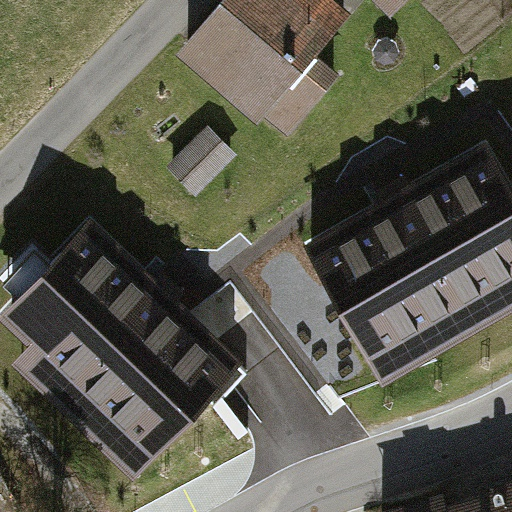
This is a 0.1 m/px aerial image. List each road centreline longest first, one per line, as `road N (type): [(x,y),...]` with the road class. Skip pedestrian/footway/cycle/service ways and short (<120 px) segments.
road 1 (unclassified): [(178,0),(0,184)]
road 2 (residential): [(511,427),(297,511)]
